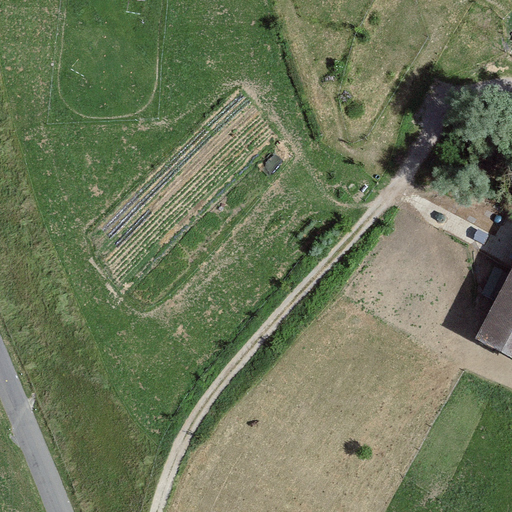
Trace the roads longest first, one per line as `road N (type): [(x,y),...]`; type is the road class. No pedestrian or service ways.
road 1 (track): [(156,511),(184,429),(227,371),(365,226),(467,95),(511,80)]
road 2 (tertiary): [(61,511),(0,365)]
